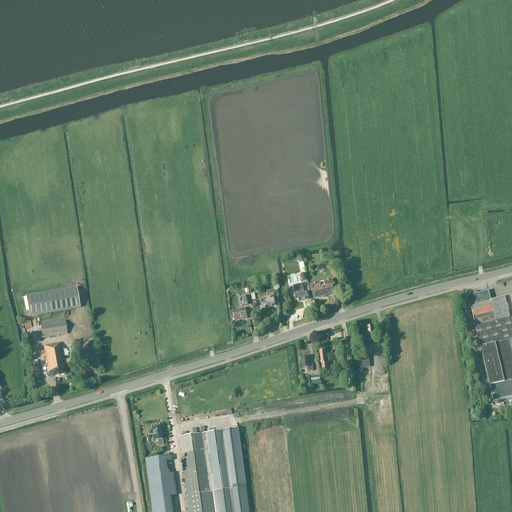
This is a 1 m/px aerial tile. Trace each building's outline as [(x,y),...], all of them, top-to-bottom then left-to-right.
[(328,295),(335,294),(334,287),(336,286),(334,279),(310,285),(311,291),(312,291),(314,298),(322,297),(323,297),(326,296),(328,295)] [(297,295),(295,295),(296,299),(298,298),(299,302),(308,300),(306,293),(304,293),(302,284),(298,285),(300,295),(297,295)] [(25,298),(28,318),(78,309),(74,289),(25,298)] [(266,292),(267,299),(263,300),(265,309),(276,307),(275,301),(276,301),(274,290),(266,292)] [(511,295),(490,301),(488,291),(466,296),(468,307),(470,306),(493,402),(511,397),(511,295)] [(251,305),(249,296),(242,297),(244,307),(251,305)] [(233,311),(232,312),(230,313),(231,317),(233,318),(234,318),(235,321),(247,318),(245,309),(233,311)] [(42,339),(67,334),(65,321),(40,326),(42,339)] [(374,336),(373,327),(367,328),(368,337),(372,336),(373,341),(376,340),(376,336),(374,336)] [(69,359),(63,361),(60,343),(44,346),(50,378),(66,374),(64,365),(70,363),(69,359)] [(76,358),(74,344),(67,345),(70,359),(76,358)] [(369,358),(368,346),(361,347),(363,360),(359,360),(360,364),(369,363),(369,358)] [(325,359),(324,350),(319,351),(321,363),(322,363),(322,371),(327,371),(326,363),(328,363),(328,362),(328,359),(327,359),(325,359)] [(308,358),(301,359),(302,368),(307,368),(308,372),(313,371),(312,364),(309,365),(308,358)] [(41,378),(38,366),(29,368),(31,380),(41,378)] [(319,376),(319,375),(310,376),(311,383),(320,382),(322,382),(321,376),(319,376)] [(163,439),(161,427),(152,428),(154,441),(158,440),(159,447),(164,446),(163,439)] [(246,489),(238,429),(179,437),(187,497),(246,489)] [(171,456),(145,460),(152,511),(171,511),(169,497),(175,496),(172,474),(167,474),(166,462),(172,461),(171,456)]
